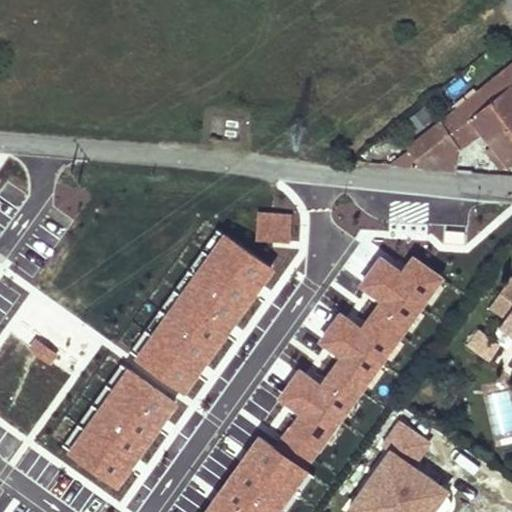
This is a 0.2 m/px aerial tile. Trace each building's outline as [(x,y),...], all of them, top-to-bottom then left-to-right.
[(511,71),(395,167),(428,170),(462,174),(461,162),(454,153),(480,131),(511,169),(511,167),(511,90),(510,88),(511,86),(511,71)] [(275,268),(222,231),(139,352),(193,388),(275,268)] [(438,277),(411,257),(401,272),(379,256),(358,286),(376,298),(362,319),(336,300),(310,338),(335,356),(319,379),(300,366),(279,395),(303,412),(285,437),(311,456),(438,277)] [(511,274),(492,302),(507,313),(501,322),(511,329),(511,274)] [(489,361),(500,345),(477,328),(465,344),(489,361)] [(179,401),(125,368),(68,460),(122,493),(179,401)] [(417,466),(433,440),(401,420),(344,511),(436,511),(452,487),(417,466)] [(277,511),(307,468),(254,431),(198,511),(277,511)]
